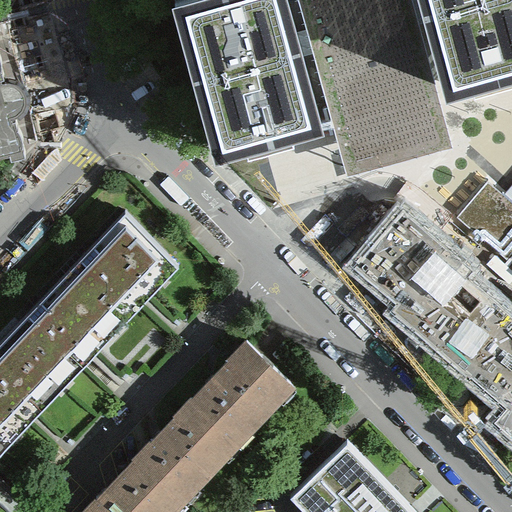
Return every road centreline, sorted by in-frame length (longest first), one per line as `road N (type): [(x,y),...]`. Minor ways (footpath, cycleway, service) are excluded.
road 1 (residential): [(275,271),(511,511)]
road 2 (residential): [(64,487),(275,271)]
road 3 (residential): [(117,116),(275,271)]
road 4 (residential): [(117,116),(0,234)]
road 5 (residential): [(73,0),(117,116)]
